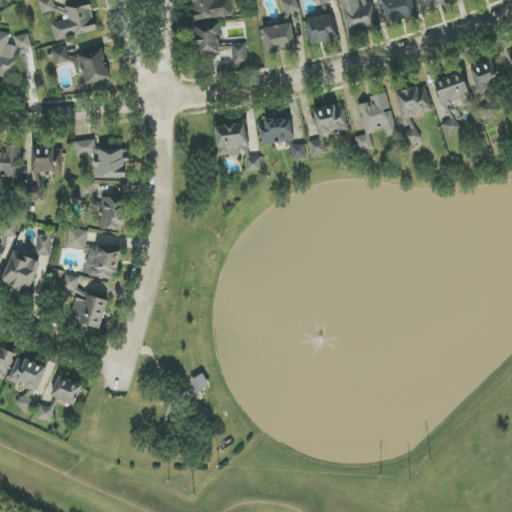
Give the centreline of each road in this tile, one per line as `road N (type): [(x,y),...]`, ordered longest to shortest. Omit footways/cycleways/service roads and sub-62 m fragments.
road 1 (residential): [(511,12),(298,80),(64,113),(0,109)]
road 2 (residential): [(112,391),(158,235),(158,101)]
road 3 (residential): [(120,365),(0,311)]
